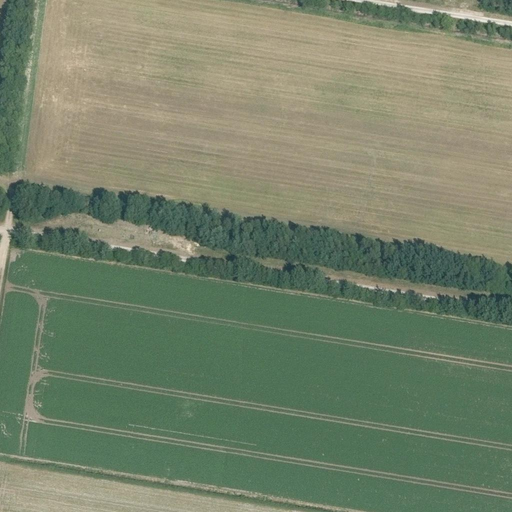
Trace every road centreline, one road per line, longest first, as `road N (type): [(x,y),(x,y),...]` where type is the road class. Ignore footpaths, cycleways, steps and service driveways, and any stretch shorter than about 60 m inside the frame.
road 1 (track): [(0,227),(511,309)]
road 2 (track): [(0,263),(41,0)]
road 3 (track): [(511,22),(375,0)]
